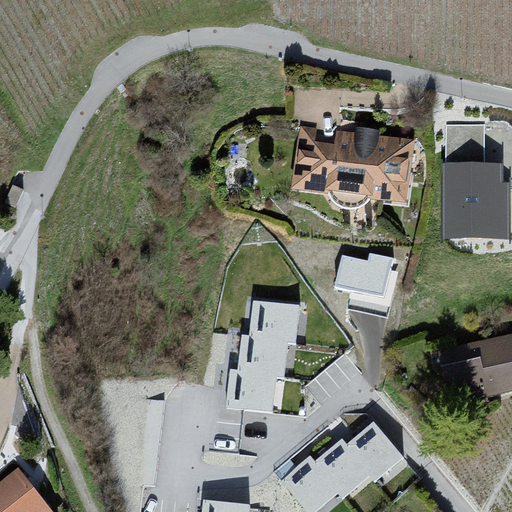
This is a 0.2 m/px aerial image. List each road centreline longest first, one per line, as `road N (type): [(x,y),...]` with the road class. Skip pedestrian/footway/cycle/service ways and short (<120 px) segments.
road 1 (unclassified): [(511,104),(262,49),(190,42),(98,91),(49,171),(31,230),(0,281)]
road 2 (unknown): [(462,511),(376,404),(344,401),(249,460),(200,473),(177,461),(176,399)]
road 3 (track): [(0,216),(31,230),(45,317),(105,511)]
